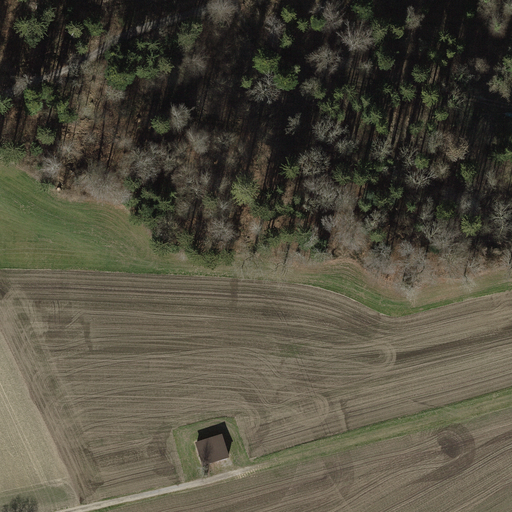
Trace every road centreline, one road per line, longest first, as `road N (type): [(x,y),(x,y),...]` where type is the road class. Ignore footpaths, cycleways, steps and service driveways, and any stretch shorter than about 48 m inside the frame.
road 1 (track): [(80,511),(511,402)]
road 2 (track): [(231,0),(255,38),(290,60),(368,84),(511,106)]
road 3 (track): [(231,0),(124,37),(80,65),(0,97)]
